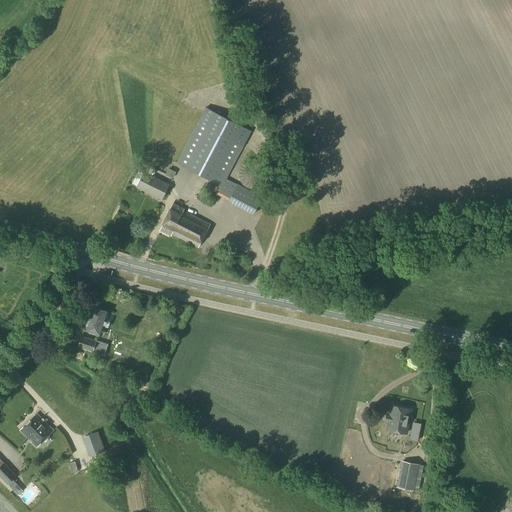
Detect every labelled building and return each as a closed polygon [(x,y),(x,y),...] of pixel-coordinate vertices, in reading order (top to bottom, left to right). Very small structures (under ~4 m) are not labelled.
[(254,213),(262,198),(226,179),(251,131),(206,108),(177,163),(221,186),(217,194),(254,213)] [(254,189),(257,189),(259,188),(261,187),(263,185),(265,184),(266,182),(267,180),(268,177),(268,175),(268,173),(267,170),(266,168),(265,166),(264,164),(262,163),(260,161),(257,161),(255,160),(253,160),(250,160),(248,161),(246,162),(244,164),(242,165),(241,167),(240,170),(239,172),(239,175),(239,177),(240,179),(241,181),(242,183),(243,185),(245,187),(247,188),(250,189),(252,189),(254,189)] [(176,172),(169,169),(165,175),(172,178),(176,172)] [(162,200),(169,185),(144,173),(138,171),(132,183),(137,186),(137,187),(162,200)] [(221,212),(228,200),(221,197),(214,209),(221,212)] [(198,248),(210,225),(183,211),(184,210),(173,204),(160,230),(171,236),(172,235),(198,248)] [(134,242),(135,252),(144,251),(144,242),(134,242)] [(108,328),(110,321),(107,320),(109,313),(91,307),(84,330),(102,335),(105,327),(108,328)] [(93,352),(96,341),(82,336),(78,347),(93,352)] [(406,433),(410,410),(393,407),(388,430),(406,433)] [(37,447),(53,430),(36,414),(20,430),(37,447)] [(401,462),(396,487),(414,491),(419,464),(401,461),(401,462)] [(72,473),(77,471),(74,462),(69,463),(72,473)] [(0,476),(7,484),(16,476),(4,463),(0,466),(0,476)]
